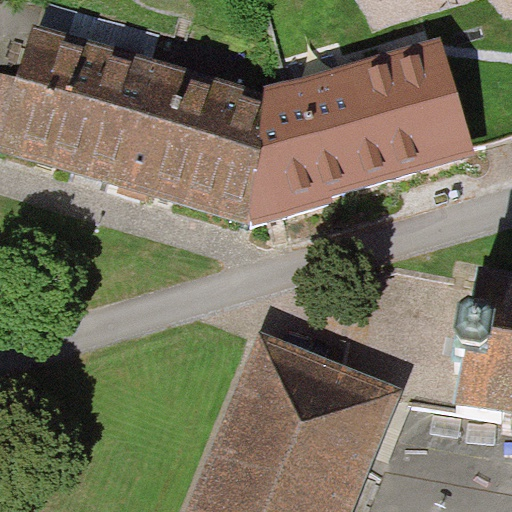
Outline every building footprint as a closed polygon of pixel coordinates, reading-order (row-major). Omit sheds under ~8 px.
[(266,91),(32,26),(17,79),(0,140),(0,152),(245,221),(248,211),(268,140),(253,136),(266,91)] [(264,84),(266,91),(253,136),(268,140),(248,211),(253,225),(333,201),(331,197),(477,155),(440,36),(264,84)] [(0,140),(17,79),(0,74),(0,140)] [(511,277),(479,272),(474,295),(467,295),(458,300),(454,327),(460,338),(468,340),(456,404),(511,413),(511,277)] [(354,511),(403,388),(263,334),(188,511),(354,511)]
